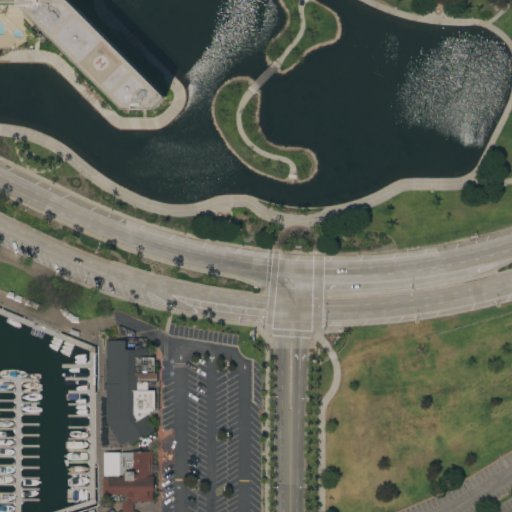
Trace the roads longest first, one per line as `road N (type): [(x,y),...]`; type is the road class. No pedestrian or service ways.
road 1 (primary): [(216,260),(130,235),(0,179)]
road 2 (primary): [(294,311),(381,308),(511,282)]
road 3 (residential): [(294,311),(290,511)]
road 4 (primary): [(488,253),(376,272),(297,273)]
road 5 (primary): [(0,229),(149,289)]
road 6 (primary): [(149,289),(294,311)]
